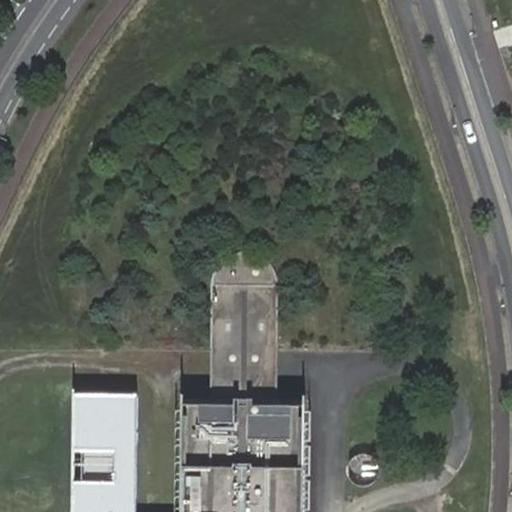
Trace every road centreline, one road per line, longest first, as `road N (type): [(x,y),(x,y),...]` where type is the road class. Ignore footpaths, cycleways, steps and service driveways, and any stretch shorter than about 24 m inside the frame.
road 1 (tertiary): [(426,0),(511,285)]
road 2 (tertiary): [(511,187),(451,0)]
road 3 (secondary): [(0,108),(65,0)]
